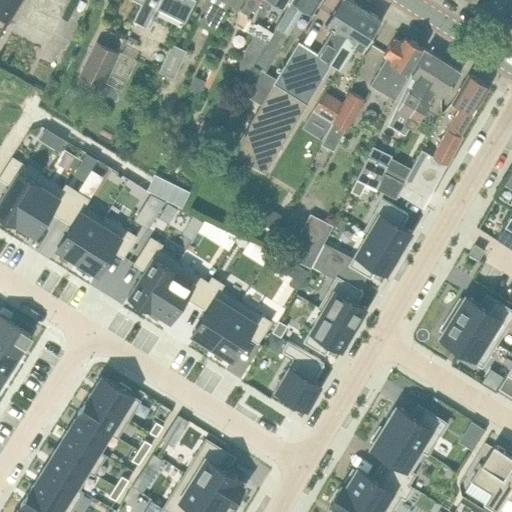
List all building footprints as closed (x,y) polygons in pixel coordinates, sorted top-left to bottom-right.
[(0,0),(0,17),(8,22),(21,0),(0,0)] [(142,0),(141,3),(133,21),(146,27),(150,17),(154,19),(179,30),(193,0),(142,0)] [(206,0),(197,19),(215,28),(230,3),(231,0),(206,0)] [(231,0),(230,3),(239,9),(236,23),(243,27),(247,19),(258,0),(231,0)] [(362,6),(352,0),(339,0),(325,24),(333,29),(319,53),(300,41),(231,152),(265,173),(331,61),(362,6)] [(286,0),(258,0),(247,19),(253,23),(259,13),(263,16),(272,0),(273,0),(283,6),(286,0)] [(319,0),(291,0),(275,28),(274,27),(266,41),(253,62),(254,62),(265,69),(304,7),(312,13),(319,0)] [(511,0),(483,0),(480,5),(509,23),(511,18),(511,0)] [(362,6),(331,61),(341,67),(356,43),(364,47),(382,18),(362,6)] [(248,72),(248,71),(253,62),(266,41),(254,34),(241,56),(240,67),(248,72)] [(423,46),(405,35),(402,40),(394,35),(384,51),(393,57),(375,85),(386,92),(393,80),(392,79),(400,66),(408,71),(423,46)] [(118,50),(96,40),(79,74),(101,85),(118,50)] [(185,52),(172,45),(159,74),(172,79),(185,52)] [(443,59),(427,48),(411,73),(419,78),(411,91),(409,90),(398,109),(408,115),(443,59)] [(460,70),(443,59),(408,115),(410,117),(405,124),(414,130),(431,104),(429,103),(437,89),(445,94),(460,70)] [(472,113),(489,85),(469,72),(451,102),(460,107),(445,132),(433,155),(421,149),(397,194),(423,207),(427,199),(461,135),(460,134),(472,113)] [(350,91),(338,112),(333,121),(347,129),(363,98),(350,91)] [(318,101),(313,109),(333,121),(338,112),(318,101)] [(334,149),(345,128),(333,121),(321,142),(334,149)] [(59,134),(52,145),(59,150),(66,139),(59,134)] [(372,147),(356,178),(377,189),(393,157),(372,147)] [(86,151),(81,159),(92,166),(97,158),(86,151)] [(0,177),(10,183),(0,198),(0,211),(16,221),(16,220),(15,220),(43,175),(44,176),(45,175),(12,155),(0,174),(0,177)] [(84,179),(78,189),(90,197),(103,175),(91,168),(84,179)] [(155,174),(147,189),(181,206),(189,191),(155,174)] [(43,175),(15,220),(16,220),(36,233),(50,210),(61,217),(78,189),(66,182),(62,187),(44,176),(43,175)] [(71,223),(57,246),(61,249),(60,251),(73,259),(74,257),(78,259),(103,218),(102,218),(84,206),(90,197),(78,189),(61,217),(71,223)] [(151,192),(135,218),(149,227),(166,200),(151,192)] [(382,198),(363,230),(367,233),(367,232),(400,250),(411,230),(401,224),(408,213),(382,198)] [(167,200),(158,215),(168,222),(178,207),(167,200)] [(193,213),(181,232),(192,238),(198,229),(203,220),(193,213)] [(103,218),(78,259),(98,272),(112,249),(123,256),(137,234),(105,214),(102,218),(103,218)] [(203,220),(198,229),(229,249),(237,237),(239,233),(205,218),(203,220)] [(305,224),(288,257),(310,267),(313,261),(332,225),(321,219),(316,230),(305,224)] [(511,230),(505,226),(497,239),(504,244),(511,230)] [(355,252),(349,264),(370,276),(377,265),(387,271),(400,250),(367,232),(367,233),(355,252)] [(144,269),(129,294),(150,307),(151,306),(150,305),(178,261),(179,261),(180,260),(160,248),(163,242),(151,234),(133,262),(144,269)] [(251,239),(244,251),(263,263),(272,249),(267,247),(251,239)] [(468,253),(479,259),(485,249),(475,243),(468,253)] [(178,261),(150,305),(151,306),(171,318),(185,296),(195,302),(209,280),(208,280),(179,261),(178,261)] [(206,309),(192,332),(196,334),(194,336),(208,344),(209,342),(212,344),(240,300),(221,288),(225,282),(212,274),(208,280),(209,280),(195,302),(206,309)] [(337,274),(317,307),(322,309),(322,308),(354,327),(366,307),(356,301),(362,289),(337,274)] [(465,294),(452,314),(497,342),(511,318),(511,307),(495,297),(488,308),(480,303),(465,294)] [(212,344),(233,357),(247,334),(258,341),(272,319),(240,300),(212,344)] [(322,309),(303,340),(325,353),(332,342),(342,348),(354,327),(322,308),(322,309)] [(0,313),(0,340),(19,352),(31,333),(0,313)] [(452,314),(440,335),(461,348),(459,352),(482,366),(497,342),(452,314)] [(273,331),(266,341),(273,345),(279,343),(283,337),(280,335),(273,331)] [(0,340),(0,365),(7,370),(19,352),(0,340)] [(289,365),(275,388),(278,390),(276,393),(286,398),(287,395),(307,407),(321,384),(313,379),(324,361),(288,340),(282,350),(294,356),(289,365)] [(90,392),(89,393),(129,418),(141,399),(130,391),(132,388),(120,381),(118,384),(102,374),(91,392),(90,392)] [(89,393),(78,411),(110,431),(109,432),(117,437),(129,418),(89,393)] [(396,404),(383,425),(424,450),(423,451),(428,454),(448,421),(426,407),(426,408),(419,418),(411,413),(396,404)] [(67,430),(98,449),(99,448),(109,432),(110,431),(78,411),(77,412),(78,413),(67,430)] [(179,411),(171,424),(181,430),(189,417),(179,411)] [(156,421),(149,431),(156,435),(163,425),(156,421)] [(471,423),(465,434),(477,441),(484,431),(471,423)] [(374,440),(371,445),(385,455),(393,459),(387,470),(409,484),(409,483),(416,472),(412,469),(423,451),(424,450),(383,425),(382,427),(380,425),(371,439),(374,440)] [(56,448),(91,470),(90,471),(94,474),(107,454),(99,448),(98,449),(67,430),(67,429),(62,436),(63,437),(56,448)] [(206,436),(184,471),(233,502),(244,483),(241,481),(243,478),(219,463),(228,450),(206,436)] [(145,439),(138,449),(145,453),(151,443),(145,439)] [(494,442),(471,480),(491,492),(484,502),(484,503),(497,511),(499,511),(508,498),(511,491),(511,469),(509,468),(511,462),(511,453),(506,450),(494,442)] [(45,466),(44,467),(80,489),(80,488),(90,471),(91,470),(56,448),(55,447),(51,455),(45,466)] [(138,449),(132,459),(138,464),(145,453),(138,449)] [(33,484),(32,485),(72,509),(84,490),(80,488),(80,489),(44,467),(45,466),(44,466),(39,473),(40,474),(33,484)] [(353,468),(344,482),(347,484),(345,486),(344,487),(384,511),(391,511),(401,496),(405,498),(413,486),(409,483),(409,484),(387,470),(380,481),(372,476),(357,466),(355,470),(353,468)] [(142,469),(136,480),(145,486),(152,475),(142,469)] [(184,471),(162,505),(173,511),(188,511),(193,506),(201,511),(202,511),(225,511),(231,502),(232,503),(233,502),(184,471)] [(122,475),(115,486),(122,490),(129,480),(122,475)] [(342,484),(330,502),(334,504),(332,508),(338,511),(384,511),(344,487),(345,486),(342,484)] [(32,485),(21,503),(35,511),(70,511),(72,509),(32,485)] [(115,486),(109,496),(116,500),(122,490),(115,486)] [(15,511),(35,511),(21,503),(20,504),(21,504),(15,511)]
